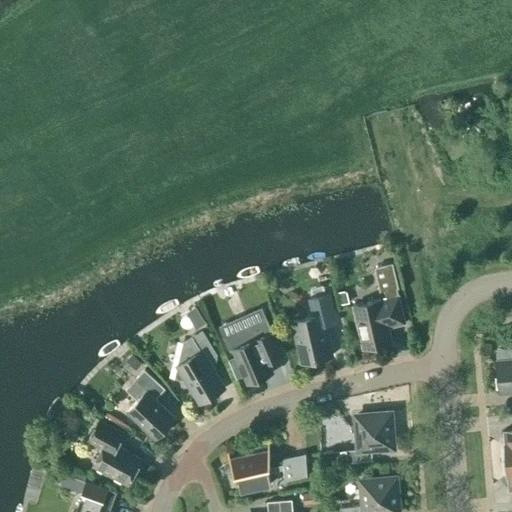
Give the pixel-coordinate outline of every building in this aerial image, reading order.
[(381,299),(353,306),(363,348),(392,341),(389,327),(405,323),(398,295),(397,290),(398,287),(393,263),(374,267),(381,299)] [(347,290),(338,292),(340,305),(350,303),(347,290)] [(293,320),(303,362),(332,355),(324,324),(337,321),(330,294),(308,299),(312,316),(293,320)] [(247,318),(251,328),(266,322),(262,312),(247,318)] [(233,348),(248,383),(272,373),(266,358),(281,352),(268,322),(252,329),(256,338),(233,348)] [(217,354),(202,330),(183,343),(180,355),(174,378),(193,383),(191,389),(198,400),(223,385),(208,360),(217,354)] [(511,347),(498,348),(496,351),(499,392),(511,391),(511,347)] [(142,363),(131,353),(125,360),(135,370),(142,363)] [(156,439),(175,418),(155,399),(164,389),(165,389),(144,369),(127,388),(138,399),(127,411),(156,439)] [(394,447),(391,412),(356,415),(358,449),(346,450),(347,463),(372,461),(371,449),(394,447)] [(117,446),(124,433),(99,420),(88,440),(102,448),(93,465),(128,484),(142,459),(117,446)] [(511,429),(502,430),(505,461),(511,460),(511,429)] [(284,465),(270,467),(268,442),(267,442),(268,451),(230,459),(227,451),(226,451),(235,475),(238,475),(242,490),(272,484),(269,473),(285,469),(287,480),(310,475),(305,453),(282,458),(284,465)] [(337,463),(337,454),(324,455),(325,464),(337,463)] [(399,511),(396,477),(360,480),(363,505),(340,507),(340,511),(399,511)] [(82,493),(75,511),(73,511),(72,511),(111,511),(101,508),(108,489),(85,481),(81,493),(82,493)] [(302,493),(303,504),(319,503),(318,492),(302,493)] [(292,511),(292,499),(267,501),(268,511),(292,511)]
